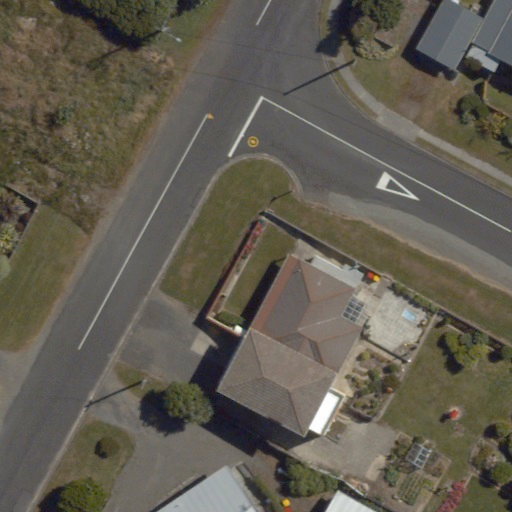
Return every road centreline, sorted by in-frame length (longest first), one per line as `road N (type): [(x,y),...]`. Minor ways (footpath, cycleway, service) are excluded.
road 1 (residential): [(0,489),(226,78)]
road 2 (residential): [(226,78),(511,232)]
